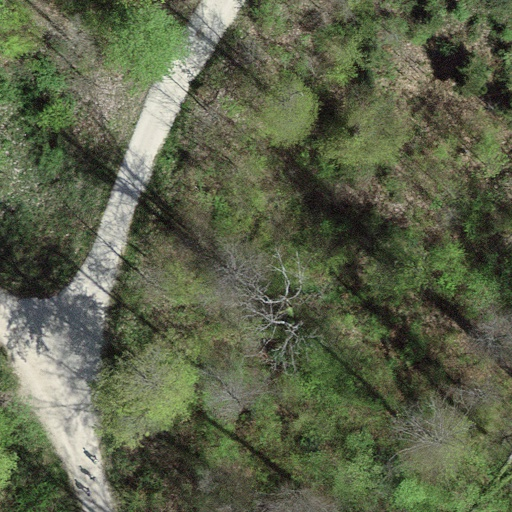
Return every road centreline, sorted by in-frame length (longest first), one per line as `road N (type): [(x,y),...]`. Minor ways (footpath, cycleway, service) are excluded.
road 1 (track): [(220,0),(147,131),(75,321),(67,365)]
road 2 (track): [(93,511),(67,365)]
